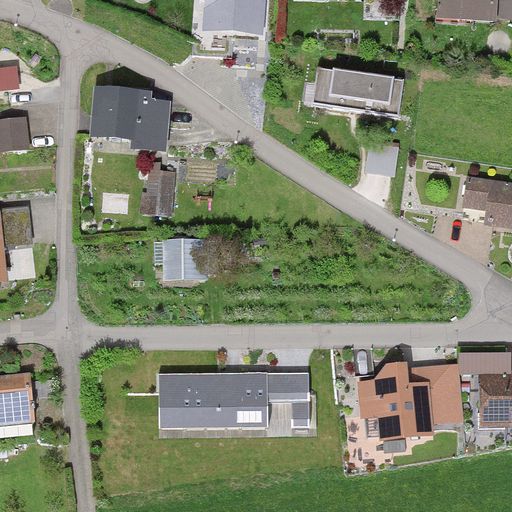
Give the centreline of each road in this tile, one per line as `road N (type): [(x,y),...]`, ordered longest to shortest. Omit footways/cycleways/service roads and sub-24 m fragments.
road 1 (residential): [(61,31),(143,63),(316,184),(511,297)]
road 2 (residential): [(66,334),(449,334),(489,328),(511,313)]
road 3 (residential): [(61,31),(77,57),(65,147),(66,334)]
road 4 (residential): [(66,334),(87,511)]
